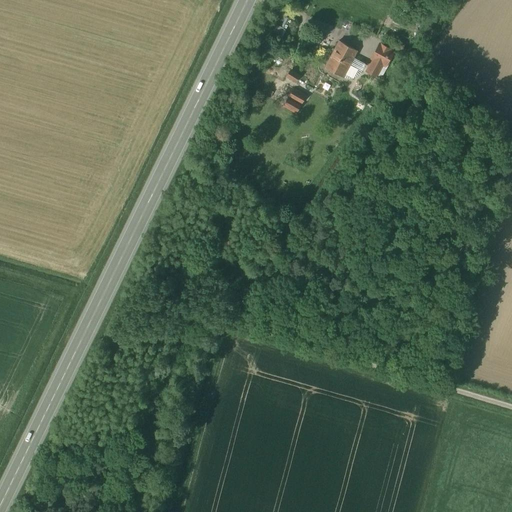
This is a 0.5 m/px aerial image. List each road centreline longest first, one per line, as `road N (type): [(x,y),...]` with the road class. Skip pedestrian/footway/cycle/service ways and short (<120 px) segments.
road 1 (secondary): [(248,0),(0,507)]
road 2 (unclassified): [(511,408),(239,325)]
road 3 (track): [(134,511),(140,447),(198,313)]
